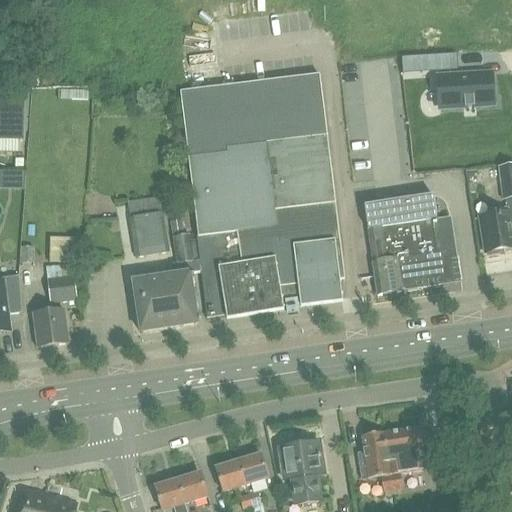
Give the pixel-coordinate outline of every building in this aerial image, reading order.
[(441,74),(443,106),(496,102),(494,70),(441,74)] [(180,93),(187,159),(197,239),(201,273),(207,320),(283,308),(341,299),(339,281),(344,281),(327,137),(319,76),(180,93)] [(23,141),(24,93),(0,92),(0,140),(18,141),(23,141)] [(511,166),(498,168),(498,171),(502,202),(511,200),(511,166)] [(433,197),(364,207),(368,238),(377,297),(400,293),(400,290),(402,290),(402,293),(444,287),(443,283),(440,283),(436,257),(439,257),(439,253),(436,253),(431,221),(436,221),(433,197)] [(136,259),(169,254),(160,198),(127,204),(136,259)] [(480,231),(483,233),(487,257),(500,255),(500,253),(511,250),(511,243),(506,209),(494,212),(494,216),(480,218),(481,222),(478,224),(480,231)] [(189,275),(201,273),(197,239),(191,241),(190,236),(184,237),(182,221),(170,223),(173,238),(172,239),(176,266),(171,267),(173,277),(161,279),(169,330),(197,326),(189,275)] [(49,239),(48,264),(73,264),(74,240),(49,239)] [(20,248),(20,265),(35,264),(34,247),(20,248)] [(51,306),(78,302),(75,276),(72,276),(71,265),(46,268),(51,306)] [(0,284),(0,334),(10,333),(8,316),(22,314),(19,277),(1,280),(2,284),(0,284)] [(133,283),(140,334),(169,330),(161,279),(133,283)] [(37,350),(69,345),(64,311),(32,315),(37,350)] [(383,436),(387,457),(388,457),(423,452),(419,430),(384,435),(383,436)] [(382,494),(393,492),(390,475),(391,475),(388,457),(387,457),(383,436),(362,439),(364,455),(358,456),(362,480),(368,479),(379,477),(382,494)] [(319,444),(298,447),(278,450),(283,482),(290,481),(294,506),(307,504),(320,502),(316,477),(324,476),(319,444)] [(261,456),(237,463),(245,487),(268,480),(261,456)] [(215,470),(222,494),(245,487),(237,463),(215,470)] [(391,475),(390,475),(393,492),(402,491),(400,474),(391,475)] [(199,475),(177,482),(184,506),(207,499),(199,475)] [(161,511),(162,511),(173,509),(174,511),(186,511),(184,506),(177,482),(155,489),(161,511)] [(73,511),(76,506),(23,490),(16,511),(73,511)] [(262,511),(257,494),(248,496),(252,511),(262,511)] [(242,511),(252,511),(248,496),(239,499),(242,511)]
